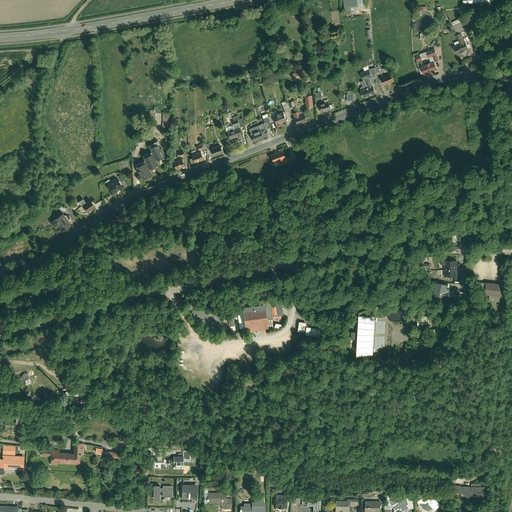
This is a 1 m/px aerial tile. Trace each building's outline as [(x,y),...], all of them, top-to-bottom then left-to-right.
[(343,0),(345,12),(354,11),(354,7),(364,6),(362,0),(343,0)] [(455,33),(464,28),(461,23),(452,27),(455,33)] [(456,56),(469,50),(465,42),(464,42),(460,33),(456,35),(460,44),(452,48),(456,56)] [(427,59),(429,63),(433,62),(434,63),(438,61),(435,56),(436,55),(434,50),(416,57),(418,62),(427,59)] [(422,74),(423,76),(437,71),(434,63),(433,62),(429,63),(420,67),(420,68),(416,70),(418,76),(422,74)] [(302,70),(293,73),(295,79),(304,76),(302,70)] [(362,83),(363,86),(370,83),(369,82),(376,79),(374,75),(374,73),(371,74),(364,77),(366,81),(363,83),(362,83)] [(389,74),(379,78),(383,88),(393,83),(389,74)] [(363,99),(375,95),(370,83),(363,86),(362,86),(363,89),(359,91),(363,99)] [(318,104),(320,113),(330,112),(330,111),(333,110),(332,105),(329,106),(328,102),(324,103),(318,104)] [(283,112),(272,116),(274,122),(277,129),(283,127),(282,124),(286,122),(283,112)] [(293,118),(297,127),(307,122),(302,112),(298,114),(298,112),(293,114),(294,118),(293,118)] [(271,128),(270,124),(267,118),(264,120),(266,124),(259,126),(261,132),(264,130),(265,131),(271,128)] [(239,128),(241,133),(244,132),(242,125),(244,124),(242,119),(232,123),(235,130),(239,128)] [(263,139),(267,138),(265,131),(264,130),(261,132),(259,126),(249,130),(254,143),(263,140),(263,139)] [(235,130),(227,133),(230,142),(237,139),(237,141),(243,139),(241,133),(239,128),(235,130)] [(152,178),(150,173),(159,169),(156,163),(166,158),(158,142),(148,147),(152,155),(143,160),(145,164),(136,169),(143,183),(152,178)] [(211,149),(214,158),(222,155),(219,146),(211,149)] [(282,152),(270,157),(274,166),(277,165),(279,169),(291,163),(289,158),(285,160),(282,152)] [(195,166),(204,162),(200,153),(196,155),(196,153),(191,155),(193,160),(190,162),(191,166),(195,165),(195,166)] [(176,173),(185,169),(181,160),(180,161),(173,164),(176,173)] [(105,185),(113,197),(124,190),(118,181),(111,185),(109,182),(105,185)] [(88,217),(96,210),(89,202),(86,206),(81,209),(82,210),(84,213),(88,217)] [(71,230),(63,216),(50,224),(54,230),(58,228),(62,235),(71,230)] [(457,264),(440,264),(440,269),(444,269),(443,280),(452,280),(452,283),(456,283),(457,264)] [(446,289),(435,286),(433,297),(458,303),(459,295),(458,292),(455,292),(452,293),(452,295),(448,294),(449,292),(446,291),(446,289)] [(487,299),(503,300),(504,287),(488,286),(487,299)] [(283,303),(243,307),(244,314),(239,315),(241,328),(245,328),(246,330),(271,327),(269,317),(285,315),(283,303)] [(430,318),(423,318),(423,315),(418,315),(418,331),(423,331),(423,327),(430,327),(430,318)] [(308,321),(300,321),(299,330),(303,331),(303,333),(321,335),(322,328),(308,326),(308,321)] [(451,328),(448,322),(429,332),(433,339),(445,333),(444,331),(451,328)] [(17,411),(5,411),(5,421),(16,421),(16,423),(23,423),(23,413),(16,413),(17,411)] [(108,440),(123,438),(122,432),(114,434),(115,435),(107,437),(108,440)] [(62,449),(43,448),(42,455),(51,456),(51,462),(82,463),(82,453),(85,454),(86,442),(75,442),(75,452),(62,452),(62,449)] [(0,469),(3,470),(4,464),(24,465),(25,454),(15,453),(15,445),(3,444),(3,452),(2,452),(2,456),(0,455),(0,469)] [(172,450),(172,453),(168,453),(168,458),(174,458),(174,463),(181,463),(181,458),(182,458),(182,450),(172,450)] [(463,481),(456,481),(456,489),(467,489),(467,492),(474,492),(488,491),(488,486),(488,483),(484,483),(483,479),(475,480),(475,483),(463,483),(463,481)] [(196,480),(180,480),(180,494),(191,494),(191,492),(196,492),(196,480)] [(171,481),(162,481),(162,484),(158,483),(158,481),(152,481),(152,495),(158,495),(158,489),(162,489),(162,492),(170,492),(171,481)] [(230,494),(225,494),(225,488),(206,488),(206,500),(220,500),(220,508),(230,508),(230,494)] [(419,507),(421,509),(424,511),(427,511),(432,511),(435,510),(437,508),(436,507),(441,501),(433,491),(418,491),(418,499),(419,499),(419,502),(418,503),(419,507)] [(288,493),(276,493),(276,505),(288,506),(288,493)] [(387,499),(388,508),(393,508),(393,511),(391,511),(408,511),(410,511),(410,510),(411,509),(411,508),(410,508),(412,506),(411,504),(412,502),(410,499),(412,498),(409,494),(408,494),(407,493),(390,493),(390,499),(387,499)] [(239,506),(239,511),(253,511),(254,507),(263,507),(263,502),(263,497),(262,497),(262,495),(253,495),(253,497),(250,497),(250,499),(243,499),(243,501),(239,501),(239,505),(240,505),(240,506),(239,506)] [(318,495),(305,495),(305,502),(311,503),(311,509),(318,509),(318,495)] [(350,496),(350,497),(336,497),(335,511),(352,511),(353,505),(361,505),(361,496),(350,496)] [(385,498),(368,498),(368,510),(384,510),(385,498)] [(1,511),(19,511),(20,503),(1,503),(1,511)]
